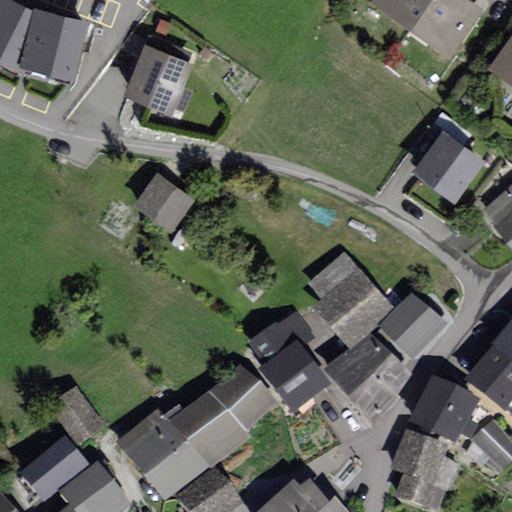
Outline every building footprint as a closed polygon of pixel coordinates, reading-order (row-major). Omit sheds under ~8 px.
[(0,0),(0,54),(31,68),(75,75),(83,57),(90,8),(36,0),(0,0)] [(490,8),(477,0),(376,0),(456,56),(490,8)] [(207,57),(148,32),(123,91),(182,116),(207,57)] [(511,41),(494,67),(511,79),(511,41)] [(493,162),(447,129),(415,172),(461,205),(493,162)] [(201,199),(159,169),(134,205),(176,235),(201,199)] [(511,187),(480,216),(511,251),(511,187)] [(398,310),(343,253),(309,287),(324,303),(316,311),(355,351),(373,333),(398,310)] [(382,330),(417,363),(452,327),(417,293),(382,330)] [(315,339),(295,314),(250,351),(301,414),(335,387),(303,348),(315,339)] [(511,332),(475,380),(511,408),(511,332)] [(416,378),(373,333),(355,351),(329,374),(378,435),(416,378)] [(280,408),(243,367),(180,424),(218,465),(280,408)] [(489,402),(438,379),(416,427),(466,450),(489,402)] [(79,446),(103,427),(75,389),(51,407),(79,446)] [(212,470),(159,411),(121,446),(175,504),(212,470)] [(511,444),(493,422),(474,439),(503,468),(511,459),(511,444)] [(455,447),(409,433),(397,472),(409,475),(401,501),(435,511),(455,447)] [(93,466),(66,435),(22,474),(49,505),(93,466)] [(0,474),(3,479),(18,467),(1,444),(0,444),(0,474)] [(64,497),(78,511),(126,511),(140,499),(102,460),(64,497)] [(224,511),(239,500),(214,473),(182,502),(192,511),(224,511)] [(268,511),(345,511),(316,483),(307,490),(300,482),(268,511)] [(19,511),(3,494),(0,496),(0,511),(19,511)]
